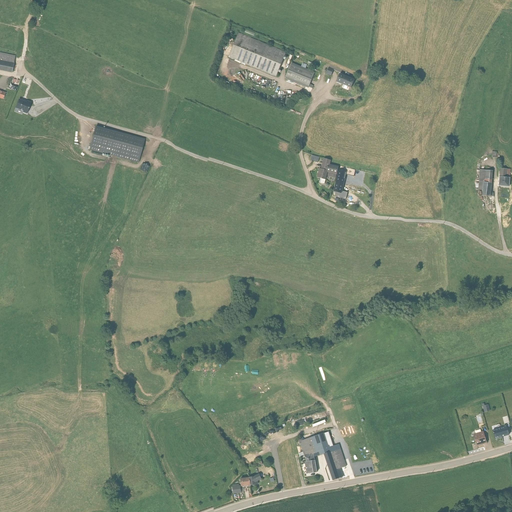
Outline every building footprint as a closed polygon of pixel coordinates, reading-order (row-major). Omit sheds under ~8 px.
[(282,50),(235,30),(225,54),(273,73),(282,50)] [(0,52),(0,69),(14,72),(16,56),(0,52)] [(312,70),(289,61),(284,76),(306,85),(312,70)] [(326,64),(323,70),(329,72),(332,66),(326,64)] [(268,79),(250,71),(247,77),(265,85),(268,79)] [(338,71),(335,79),(349,85),(352,77),(338,71)] [(26,101),(19,98),(15,108),(23,110),(23,112),(27,113),(31,101),(27,100),(26,101)] [(97,125),(91,148),(141,161),(147,138),(97,125)] [(324,173),(333,175),(336,164),(327,162),(328,161),(328,157),(321,156),(319,166),(316,166),(314,175),(323,177),(324,173)] [(345,165),(337,163),(331,188),(339,190),(343,171),(345,165)] [(509,164),(498,163),(497,181),(508,182),(508,173),(508,172),(509,164)] [(345,165),(343,171),(351,173),(353,167),(345,165)] [(489,191),(491,166),(477,165),(475,185),(481,185),(480,190),(489,191)] [(359,185),(347,182),(346,188),(357,191),(359,185)] [(481,401),(479,402),(482,411),(488,409),(486,403),(482,404),(481,401)] [(316,413),(319,418),(324,414),(321,409),(316,413)] [(501,425),(490,429),(492,438),(507,433),(504,423),(501,424),(501,425)] [(481,430),(470,433),(474,445),(484,442),(481,430)] [(311,456),(311,457),(315,455),(321,453),(330,480),(340,476),(337,468),(344,466),(336,443),(330,445),(325,431),(321,432),(298,440),(296,440),(300,451),(295,453),(296,456),(301,454),(301,455),(306,454),(310,453),(311,456)] [(306,454),(301,455),(301,457),(303,461),(301,461),(303,473),(314,472),(312,460),(311,457),(311,456),(310,453),(306,454)] [(247,485),(254,484),(254,480),(258,479),(255,474),(250,476),(246,477),(247,485)] [(247,485),(246,477),(236,478),(238,486),(247,485)] [(236,485),(228,486),(229,494),(237,492),(236,485)]
